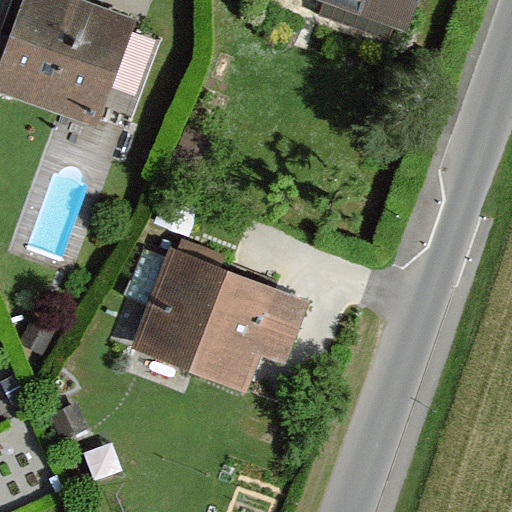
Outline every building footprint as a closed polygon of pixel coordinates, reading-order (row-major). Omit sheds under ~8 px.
[(38,0),(23,44),(0,35),(0,78),(8,81),(7,86),(104,121),(139,22),(75,0),(38,0)] [(421,0),(346,0),(413,24),(421,0)] [(217,139),(191,129),(178,162),(204,172),(217,139)] [(171,250),(135,341),(242,383),(256,346),(281,356),(303,302),(171,250)] [(55,328),(36,319),(26,341),(45,350),(55,328)] [(78,406),(57,415),(65,434),(86,425),(78,406)]
